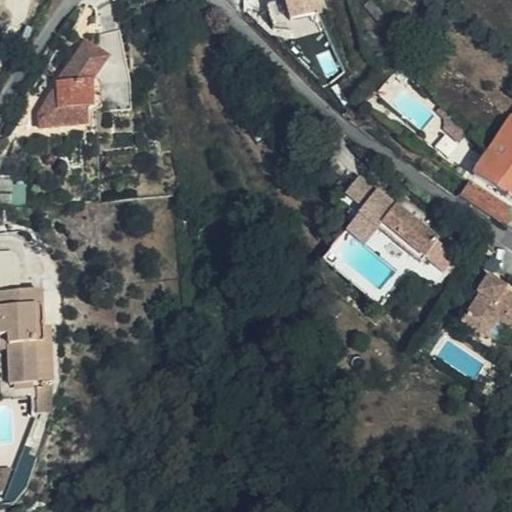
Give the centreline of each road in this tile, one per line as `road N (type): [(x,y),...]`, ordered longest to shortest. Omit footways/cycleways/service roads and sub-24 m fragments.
road 1 (residential): [(217,0),(310,95),(511,240)]
road 2 (residential): [(0,107),(68,0)]
